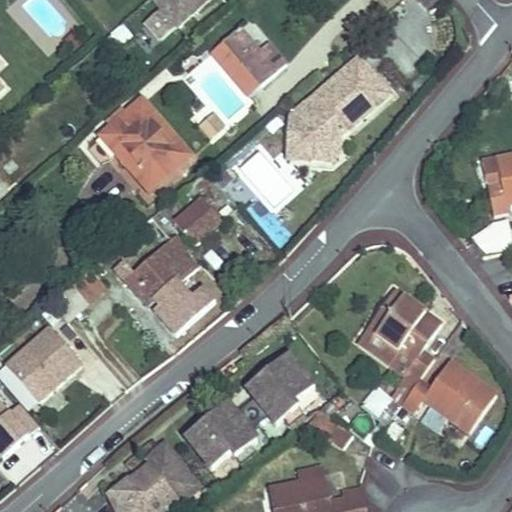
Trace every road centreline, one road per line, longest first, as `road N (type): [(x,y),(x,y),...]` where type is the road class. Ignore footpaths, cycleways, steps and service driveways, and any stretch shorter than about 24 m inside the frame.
road 1 (residential): [(23,511),(376,202)]
road 2 (residential): [(376,202),(505,31)]
road 3 (residential): [(376,202),(413,223),(511,339)]
